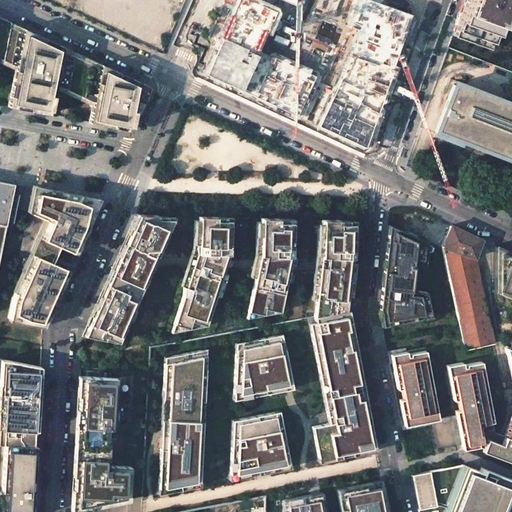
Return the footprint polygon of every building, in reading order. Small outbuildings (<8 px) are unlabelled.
[(238,0),(209,76),(301,117),(320,73),(275,53),(270,56),(261,54),(269,36),(274,38),(284,13),(281,7),(262,0),(238,0)] [(281,0),(299,8),(302,0),(281,0)] [(362,145),(412,16),(371,0),(351,0),(342,25),(357,31),(319,128),(362,145)] [(464,0),(462,9),(458,18),(455,27),(453,32),(488,45),(490,40),(494,31),(497,22),(503,7),(505,0),(464,0)] [(511,0),(505,0),(503,7),(511,9),(511,0)] [(0,52),(3,53),(9,22),(0,17),(0,52)] [(49,114),(54,88),(91,105),(88,122),(129,130),(148,86),(130,78),(97,62),(65,48),(32,32),(9,22),(3,53),(1,64),(14,69),(7,105),(49,114)] [(511,106),(453,83),(434,131),(448,136),(460,141),(459,143),(511,163),(511,106)] [(0,245),(12,183),(0,180),(0,245)] [(34,188),(19,185),(15,206),(29,212),(34,188)] [(98,200),(34,188),(29,212),(46,220),(12,298),(8,318),(43,325),(58,290),(68,268),(51,261),(58,245),(75,252),(98,200)] [(135,215),(82,336),(117,342),(171,218),(156,218),(156,214),(137,214),(136,215),(135,215)] [(195,253),(170,333),(205,326),(228,254),(229,220),(215,220),(215,216),(198,215),(197,245),(195,245),(195,253)] [(259,255),(246,318),(279,312),(292,248),(291,248),(291,222),(278,222),(278,218),(260,217),(259,255)] [(320,255),(313,317),(347,310),(357,229),(353,229),(353,224),(338,223),(338,219),(321,219),(320,255)] [(378,308),(382,330),(427,321),(422,299),(405,297),(408,265),(417,266),(424,241),(404,232),(388,224),(378,308)] [(462,231),(450,225),(441,245),(442,249),(459,326),(464,349),(480,345),(493,342),(474,256),(480,239),(462,231)] [(511,253),(494,246),(494,290),(511,297),(511,253)] [(375,450),(347,310),(313,317),(314,320),(307,322),(327,422),(311,425),(317,461),(375,450)] [(511,327),(510,322),(500,325),(502,336),(511,333),(510,328),(511,327)] [(281,333),(235,342),(232,400),(292,388),(281,333)] [(424,347),(389,354),(391,363),(396,389),(400,388),(402,398),(398,399),(402,417),(403,423),(404,429),(451,420),(456,450),(477,446),(511,459),(511,438),(503,435),(494,432),(480,361),(465,364),(465,367),(463,367),(462,362),(446,365),(453,400),(456,399),(458,409),(455,410),(455,415),(437,418),(424,347)] [(206,348),(163,356),(157,493),(199,485),(206,348)] [(0,428),(2,429),(1,443),(32,445),(32,437),(33,430),(36,430),(40,366),(7,360),(0,359),(0,428)] [(121,378),(80,375),(76,437),(71,510),(128,499),(129,466),(106,465),(108,437),(112,437),(112,428),(118,428),(121,378)] [(278,410),(231,420),(227,480),(290,468),(278,410)] [(511,412),(503,435),(511,438),(511,412)] [(1,490),(0,490),(0,511),(31,511),(35,445),(4,444),(1,490)] [(463,464),(410,474),(417,511),(498,511),(511,479),(480,467),(479,470),(463,464)] [(386,511),(381,480),(335,488),(339,511),(386,511)] [(324,511),(321,491),(281,499),(281,511),(324,511)]
